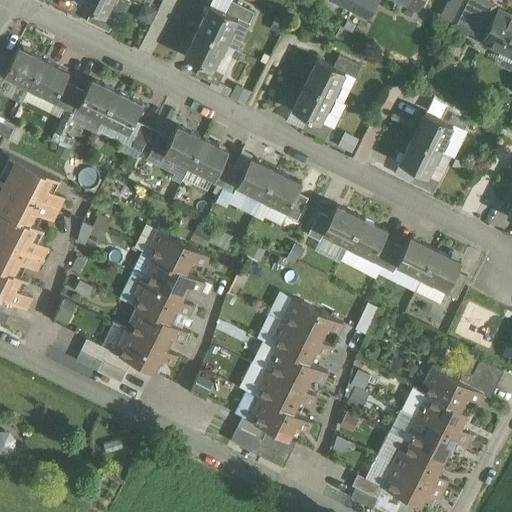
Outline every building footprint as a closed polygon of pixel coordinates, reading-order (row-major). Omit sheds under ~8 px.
[(113,0),(78,0),(78,1),(92,9),(106,15),(106,14),(113,0)] [(255,11),(232,0),(230,0),(226,10),(239,17),(238,18),(249,23),(255,11)] [(353,0),(331,0),(349,9),(353,0)] [(377,2),(373,0),(353,0),(349,9),(369,19),(377,2)] [(420,0),(397,0),(416,9),(420,0)] [(493,5),(483,0),(466,0),(456,22),(479,33),(493,5)] [(226,10),(210,3),(198,29),(225,43),(238,18),(239,17),(226,10)] [(106,15),(92,9),(87,20),(109,31),(115,19),(106,14),(106,15)] [(511,16),(499,10),(484,41),(511,54),(511,16)] [(225,43),(198,29),(185,54),(201,62),(213,68),(214,67),(225,43)] [(44,58),(18,45),(5,73),(30,86),(44,58)] [(362,64),(339,53),(334,64),(346,70),(345,71),(356,76),(362,64)] [(334,64),(318,56),(305,82),(333,96),(345,71),(346,70),(334,64)] [(44,58),(30,86),(55,98),(56,98),(65,80),(69,71),(44,58)] [(224,73),(214,67),(213,68),(201,62),(196,73),(219,85),(224,73)] [(117,90),(91,77),(85,90),(78,105),(78,106),(103,118),(117,90)] [(65,80),(56,98),(55,98),(53,102),(64,108),(75,85),(65,80)] [(333,96),(305,82),(293,108),(308,116),(309,116),(320,122),(321,121),(333,96)] [(75,85),(64,108),(75,113),(78,106),(78,105),(85,90),(75,85)] [(143,103),(117,90),(103,118),(129,130),(143,103)] [(470,118),(447,107),(441,118),(453,124),(464,130),(470,118)] [(441,118),(425,110),(413,135),(440,149),(453,124),(441,118)] [(309,116),(308,116),(303,127),(326,138),(332,126),(321,121),(320,122),(309,116)] [(14,127),(0,120),(0,133),(9,138),(14,127)] [(153,128),(141,122),(129,145),(142,151),(153,128)] [(203,137),(177,124),(171,137),(164,152),(164,153),(189,165),(203,137)] [(160,132),(149,155),(160,161),(164,153),(164,152),(171,137),(160,132)] [(440,149),(413,135),(400,161),(416,169),(428,175),(428,174),(440,149)] [(229,150),(203,137),(189,165),(214,177),(215,178),(224,159),(229,150)] [(276,169),(251,156),(244,170),(237,184),(238,185),(263,197),(276,169)] [(54,175),(16,157),(4,181),(59,208),(65,197),(48,188),(54,175)] [(234,164),(224,159),(215,178),(214,177),(212,182),(223,187),(234,164)] [(244,170),(234,164),(223,187),(234,192),(238,185),(237,184),(244,170)] [(302,182),(276,169),(263,197),(288,209),(288,210),(298,191),(302,182)] [(439,180),(428,174),(428,175),(416,169),(410,180),(433,192),(439,180)] [(59,208),(4,181),(0,189),(0,207),(30,223),(36,211),(54,219),(59,208)] [(298,191),(288,210),(288,209),(285,214),(297,219),(309,197),(298,191)] [(362,216),(337,203),(330,216),(323,231),(324,232),(349,244),(362,216)] [(30,223),(0,207),(0,236),(43,258),(49,247),(31,238),(37,226),(30,223)] [(330,216),(319,211),(308,234),(320,240),(324,232),(323,231),(330,216)] [(388,229),(362,216),(349,244),(373,256),(374,257),(384,238),(388,229)] [(82,237),(104,240),(106,225),(85,221),(82,237)] [(197,224),(192,238),(229,251),(234,237),(197,224)] [(209,254),(158,228),(150,243),(156,246),(152,254),(153,255),(186,271),(192,258),(204,263),(209,254)] [(436,248),(410,235),(404,248),(397,263),(397,264),(422,276),(436,248)] [(43,258),(0,236),(0,265),(14,273),(20,261),(37,270),(43,258)] [(384,238),(374,257),(373,256),(371,260),(383,266),(394,243),(384,238)] [(404,248),(394,243),(383,266),(394,272),(397,264),(397,263),(404,248)] [(461,260),(436,248),(422,276),(447,288),(448,288),(457,270),(461,260)] [(186,271),(153,255),(146,269),(152,272),(147,281),(181,298),(188,284),(200,290),(205,281),(186,271)] [(14,273),(0,265),(0,295),(14,303),(27,309),(33,297),(15,288),(21,276),(14,273)] [(457,270),(448,288),(447,288),(445,292),(457,298),(468,275),(457,270)] [(147,281),(142,278),(135,293),(140,295),(136,304),(137,305),(170,321),(177,307),(188,313),(193,304),(181,298),(147,281)] [(14,303),(0,295),(0,309),(9,314),(14,303)] [(344,321),(292,295),(285,311),(290,313),(286,321),(321,338),(327,325),(339,331),(344,321)] [(368,302),(356,327),(367,332),(379,307),(368,302)] [(170,321),(137,305),(130,320),(135,322),(131,331),(165,348),(172,334),(184,340),(189,331),(170,321)] [(9,314),(0,309),(0,322),(3,325),(9,314)] [(286,321),(281,319),(274,333),(279,336),(275,345),(276,346),(309,362),(316,348),(328,354),(332,344),(321,338),(286,321)] [(131,331),(126,329),(118,343),(124,346),(119,354),(131,360),(153,371),(161,357),(172,363),(177,354),(165,348),(131,331)] [(108,349),(86,338),(81,349),(103,360),(108,349)] [(309,362),(276,346),(269,360),(275,363),(270,371),(305,389),(312,374),(323,380),(328,371),(309,362)] [(103,360),(81,349),(76,360),(97,370),(103,360)] [(119,354),(108,349),(103,360),(126,371),(131,360),(119,354)] [(504,370),(480,358),(473,372),(473,373),(496,385),(504,370)] [(103,360),(97,370),(121,382),(126,371),(103,360)] [(459,379),(432,365),(424,380),(430,383),(426,391),(433,395),(460,408),(467,394),(478,400),(483,392),(483,391),(459,379)] [(496,385),(473,373),(473,372),(464,368),(459,379),(483,391),(483,392),(491,396),(496,385)] [(270,371),(265,369),(257,383),(263,386),(258,395),(260,396),(293,412),(300,398),(311,404),(316,395),(305,389),(270,371)] [(460,408),(433,395),(429,403),(423,401),(416,415),(467,441),(472,432),(460,426),(467,412),(460,408)] [(293,412),(260,396),(253,410),(258,413),(254,421),(254,422),(267,428),(288,439),(295,425),(307,430),(311,421),(293,412)] [(254,421),(243,415),(237,426),(262,439),(267,428),(254,422),(254,421)] [(467,441),(416,415),(409,430),(414,432),(410,441),(444,458),(451,444),(463,450),(467,441)] [(262,439),(237,426),(230,440),(255,453),(262,439)] [(288,439),(267,428),(262,439),(290,453),(295,442),(288,439)] [(290,453),(262,439),(255,453),(283,467),(290,453)] [(444,458),(410,441),(405,450),(400,448),(392,462),(444,487),(448,478),(437,473),(444,458)] [(444,487),(392,462),(385,476),(390,479),(386,488),(404,497),(420,505),(427,491),(439,497),(444,487)] [(383,486),(358,473),(352,484),(355,486),(356,486),(377,497),(383,486)] [(377,497),(356,486),(355,486),(350,497),(372,507),(377,497)] [(386,488),(383,486),(378,496),(399,507),(404,497),(386,488)] [(395,511),(399,507),(378,496),(377,497),(372,507),(382,511),(395,511)]
